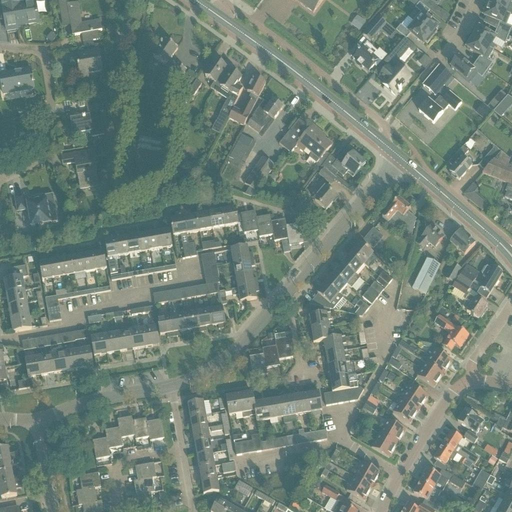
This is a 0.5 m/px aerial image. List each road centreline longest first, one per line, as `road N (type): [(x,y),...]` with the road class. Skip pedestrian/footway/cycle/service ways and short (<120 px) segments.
road 1 (primary): [(381,143),(193,0)]
road 2 (residential): [(381,143),(386,126),(221,0)]
road 3 (residential): [(0,189),(40,164),(49,140),(46,67),(35,50),(0,48)]
road 4 (residential): [(286,291),(400,158)]
road 5 (residential): [(382,511),(450,395),(472,380)]
road 6 (residential): [(170,388),(250,331),(286,291)]
road 7 (primary): [(511,259),(400,158)]
road 8 (residential): [(36,421),(170,388)]
